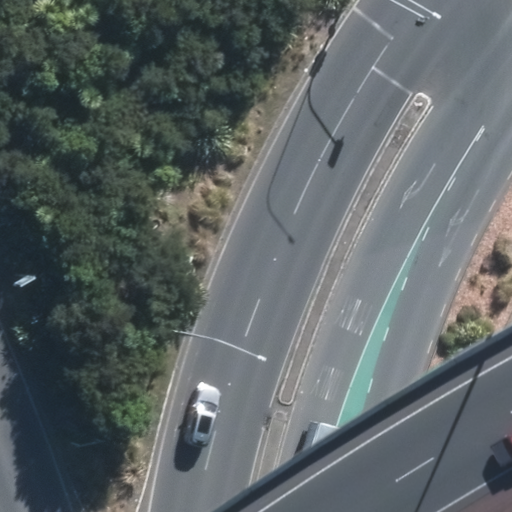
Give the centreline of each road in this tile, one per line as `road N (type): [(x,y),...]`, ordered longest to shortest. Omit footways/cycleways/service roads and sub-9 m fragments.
road 1 (primary): [(197,511),(227,359),(275,218),(369,51),(409,0)]
road 2 (primary): [(511,74),(434,206),(367,358),(330,461),(322,511)]
